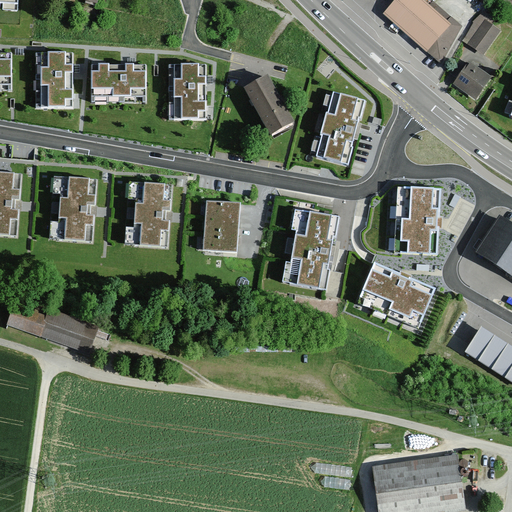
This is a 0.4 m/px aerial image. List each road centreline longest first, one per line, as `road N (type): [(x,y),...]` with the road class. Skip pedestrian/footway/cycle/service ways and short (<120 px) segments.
road 1 (residential): [(511,451),(392,419),(98,376),(48,358)]
road 2 (residential): [(390,163),(364,190),(335,191),(0,131)]
road 3 (residential): [(390,163),(457,171),(486,189),(490,196),(449,268),(462,290),(511,318)]
road 4 (residential): [(48,358),(27,511)]
road 5 (primary): [(312,0),(426,101)]
road 6 (residential): [(272,67),(189,42),(196,0)]
